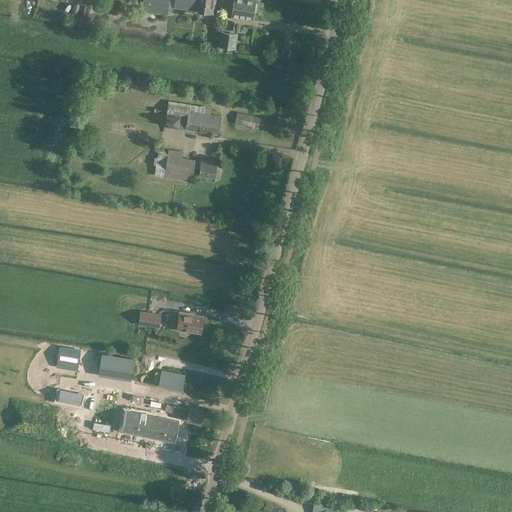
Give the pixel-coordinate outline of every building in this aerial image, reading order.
[(141,0),(140,11),(167,15),(168,0),(141,0)] [(174,0),(174,7),(214,12),(215,0),(174,0)] [(233,0),(233,4),(231,4),(229,12),(232,12),(231,15),(252,18),(254,0),(233,0)] [(238,34),(220,31),(218,46),(235,48),(238,34)] [(167,103),(164,125),(217,134),(220,116),(188,111),(189,107),(167,103)] [(235,122),(259,127),(261,118),(237,112),(235,122)] [(154,173),(191,180),(194,161),(181,158),(182,152),(158,148),(154,173)] [(199,168),(198,174),(215,177),(217,161),(200,158),(200,161),(197,161),(196,168),(199,168)] [(159,327),(161,314),(140,311),(138,325),(159,327)] [(176,330),(201,334),(203,316),(195,314),(195,313),(179,311),(176,330)] [(59,346),(56,363),(78,367),(81,350),(59,346)] [(134,357),(102,353),(98,375),(130,380),(134,357)] [(58,400),(79,404),(81,394),(60,389),(58,400)] [(148,431),(152,416),(128,411),(127,417),(124,417),(122,426),(148,431)] [(173,436),(176,421),(152,416),(148,431),(173,436)] [(346,511),(325,508),(326,502),(314,500),(312,511),(313,511),(346,511)]
